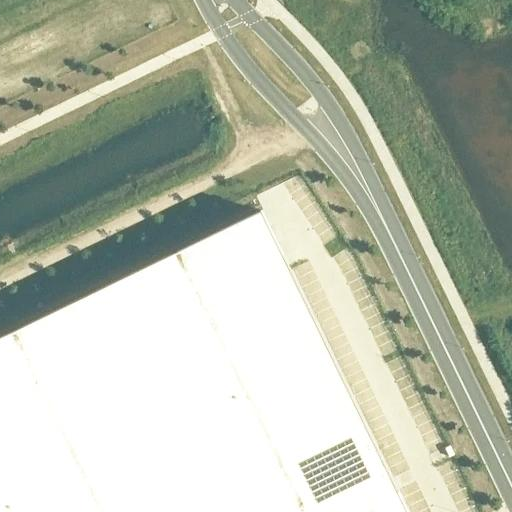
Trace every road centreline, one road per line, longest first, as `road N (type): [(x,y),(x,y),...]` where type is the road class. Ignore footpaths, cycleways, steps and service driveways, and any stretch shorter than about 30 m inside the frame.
road 1 (unclassified): [(511,490),(378,215)]
road 2 (unclassified): [(201,0),(245,67),(378,215)]
road 3 (unclassified): [(378,215),(378,199),(312,84),(232,0)]
